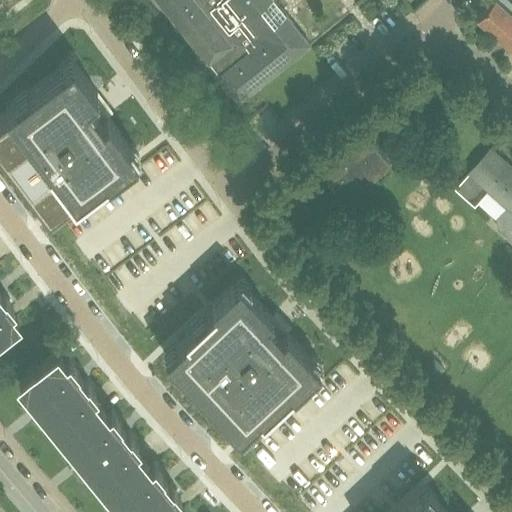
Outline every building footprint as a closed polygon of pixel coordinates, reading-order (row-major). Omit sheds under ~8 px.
[(157,0),(208,62),(213,58),(222,71),(218,75),(239,101),(311,43),(275,0),(157,0)] [(491,0),(476,17),(494,33),(511,12),(509,9),(498,0),(491,0)] [(511,12),(494,33),(511,48),(511,47),(511,12)] [(5,110),(0,113),(0,152),(46,213),(69,195),(71,198),(103,174),(105,176),(134,154),(105,115),(100,119),(85,99),(95,91),(74,64),(62,73),(57,67),(28,88),(25,91),(29,96),(17,105),(13,100),(3,108),(5,110)] [(370,148),(369,147),(357,133),(318,165),(331,181),(327,184),(344,203),(390,164),(374,145),(370,148)] [(488,190),(506,206),(495,218),(496,228),(511,241),(511,165),(490,147),(454,188),(474,205),(488,190)] [(176,345),(165,354),(238,433),(249,423),(260,413),(262,415),(270,408),(282,396),(291,388),(293,390),(293,389),(314,370),(304,360),(310,355),(310,354),(309,354),(308,353),(286,329),(282,333),(268,318),(272,314),(271,314),(271,313),(250,290),(248,289),(248,288),(242,294),(232,283),(232,284),(212,303),(213,305),(205,313),(193,324),(184,332),(186,335),(181,340),(176,344),(176,345)] [(0,332),(18,318),(17,316),(2,297),(4,295),(0,289),(0,332)] [(73,369),(58,351),(57,349),(18,380),(61,433),(100,402),(84,383),(86,381),(75,368),(73,369)] [(61,433),(80,456),(104,486),(143,455),(127,435),(129,434),(127,431),(118,420),(116,422),(100,402),(61,433)] [(104,486),(122,508),(125,511),(181,511),(186,508),(169,488),(172,486),(161,472),(158,474),(143,455),(104,486)] [(452,511),(433,489),(406,511),(452,511)]
